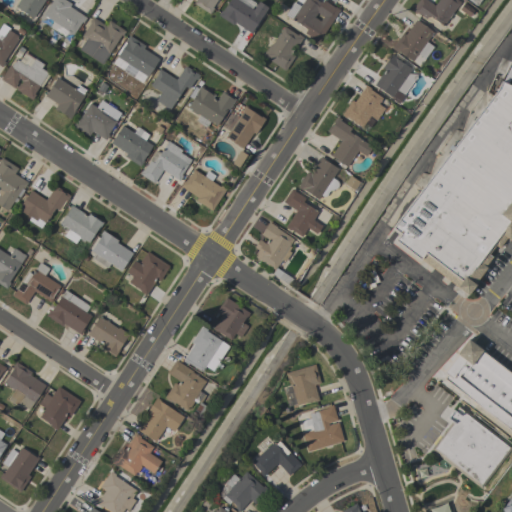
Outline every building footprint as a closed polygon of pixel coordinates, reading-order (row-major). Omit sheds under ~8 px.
[(44,0),(32,18),(15,6),(18,0),(44,0)] [(63,37),(48,27),(52,21),(42,14),(51,0),(64,0),(70,4),(69,6),(85,17),(82,23),(81,22),(72,34),(67,31),(63,37)] [(215,0),(211,7),(213,8),(209,14),(193,3),(194,0),(215,0)] [(250,0),(256,4),(258,1),(267,8),(253,28),(254,29),(251,34),(234,22),(232,25),(217,15),(220,10),(221,11),(228,0),(250,0)] [(292,1),(299,6),(303,0),(315,0),(320,3),(322,0),(334,8),(334,7),(339,10),(317,43),(311,39),(312,38),(303,33),(306,29),(284,14),(292,1)] [(425,0),(434,6),(437,0),(456,0),(459,2),(442,26),(427,15),(425,18),(416,12),(415,13),(410,10),(417,0),(425,0)] [(125,31),(121,36),(120,35),(101,64),(79,49),(85,39),(81,36),(90,22),(88,21),(91,17),(105,26),(108,20),(125,31)] [(418,66),(397,51),(396,52),(390,48),(402,32),(404,34),(415,19),(432,32),(425,41),(432,47),(424,58),(418,66)] [(3,61),(4,62),(1,67),(0,66),(0,27),(2,24),(8,29),(19,37),(3,61)] [(262,55),(269,44),(270,45),(283,26),(284,27),(285,25),(292,30),(291,32),(296,35),(297,34),(302,37),(291,53),(294,55),(284,70),(262,55)] [(141,82),(111,62),(116,54),(128,35),(144,45),(142,48),(158,59),(147,76),(145,76),(141,82)] [(43,64),(40,68),(49,74),(41,87),(38,86),(33,94),(34,94),(31,100),(15,89),(18,84),(19,85),(22,81),(18,78),(16,82),(17,82),(13,88),(0,79),(9,65),(11,66),(15,59),(18,61),(24,52),(43,64)] [(390,97),(373,84),(384,69),(381,67),(391,54),(394,56),(394,57),(410,69),(407,73),(415,74),(416,78),(412,80),(402,95),(396,90),(390,97)] [(175,79),(184,65),(199,75),(196,79),(194,78),(188,88),(184,86),(169,109),(155,100),(160,92),(149,85),(157,73),(156,72),(158,68),(175,79)] [(74,89),(77,84),(85,89),(82,94),(83,95),(75,107),(76,108),(69,118),(54,108),(57,104),(44,95),(56,77),(74,89)] [(511,236),(509,240),(506,237),(498,247),(495,245),(488,254),(491,256),(484,266),(487,268),(465,296),(393,240),(398,233),(390,227),(496,89),(500,80),(511,86),(511,236)] [(351,99),(353,101),(365,84),(370,88),(369,89),(381,98),(377,104),(384,108),(375,120),(369,115),(361,127),(346,116),(345,118),(340,115),(351,99)] [(214,94),(212,98),(216,100),(221,91),(234,99),(228,110),(226,109),(216,126),(209,121),(205,127),(195,121),(199,115),(197,113),(196,114),(190,111),(191,109),(187,107),(195,93),(194,93),(199,85),(214,94)] [(120,113),(107,134),(108,135),(105,140),(91,131),(88,136),(72,125),(75,121),(76,122),(89,103),(95,107),(100,100),(120,113)] [(220,126),(229,112),(237,117),(242,110),(241,110),(244,105),(264,118),(254,134),(252,133),(242,148),(225,137),(228,131),(220,126)] [(340,140),(326,131),(336,116),(340,119),(339,120),(350,128),(348,131),(371,147),(365,156),(357,150),(346,166),(330,156),(340,140)] [(132,132),(136,127),(148,134),(144,140),(152,145),(142,160),(143,160),(139,166),(124,156),(125,153),(110,143),(122,125),(132,132)] [(181,150),(179,152),(190,159),(180,174),(182,175),(179,180),(162,169),(153,183),(139,173),(141,169),(143,170),(149,161),(148,160),(155,149),(159,152),(167,141),(181,150)] [(239,150),(246,154),(238,167),(231,163),(239,150)] [(317,199),(303,190),(302,190),(296,187),(306,171),(309,173),(320,156),(325,159),(324,160),(337,169),(331,177),(336,180),(337,182),(337,184),(337,185),(336,187),(335,188),(332,189),(328,190),(327,191),(327,193),(324,196),(323,196),(320,195),(317,199)] [(17,168),(13,173),(27,182),(22,189),(23,190),(16,202),(13,200),(6,211),(0,207),(0,158),(1,157),(17,168)] [(203,176),(207,170),(214,175),(210,181),(219,187),(220,185),(225,189),(211,210),(195,200),(197,197),(179,186),(183,181),(184,182),(193,169),(203,176)] [(69,195),(59,211),(54,208),(40,228),(28,220),(29,218),(17,210),(30,190),(45,200),(54,185),(69,195)] [(291,188),(294,190),(293,191),(304,198),(302,201),(317,212),(312,219),(321,225),(315,233),(306,227),(300,236),(290,229),(289,230),(284,227),(295,211),(282,201),(291,188)] [(85,215),(87,213),(100,222),(100,221),(102,222),(98,229),(97,229),(88,242),(84,240),(83,242),(78,238),(74,243),(63,236),(68,229),(59,223),(71,205),(85,215)] [(276,227),(275,228),(292,239),(288,246),(289,246),(274,269),(253,255),(257,249),(253,247),(258,239),(264,243),(267,239),(259,234),(268,221),(276,227)] [(131,253),(120,270),(109,263),(106,268),(91,257),(94,253),(90,250),(100,234),(99,234),(102,230),(117,240),(116,242),(131,253)] [(0,250),(8,256),(13,248),(25,256),(8,282),(9,283),(6,288),(0,284),(0,250)] [(159,280),(156,278),(145,295),(139,291),(140,290),(127,282),(131,276),(125,272),(133,260),(139,264),(140,263),(139,262),(146,251),(169,266),(159,280)] [(48,268),(43,275),(59,285),(52,297),(53,297),(50,301),(33,291),(25,304),(11,295),(13,291),(15,291),(27,272),(31,274),(39,262),(48,268)] [(291,279),(287,285),(271,274),(276,268),(291,279)] [(89,306),(85,312),(90,315),(81,328),(83,330),(80,334),(63,323),(61,326),(45,315),(49,309),(51,310),(64,290),(89,306)] [(246,326),(239,337),(234,334),(230,340),(216,330),(215,331),(211,329),(220,315),(215,312),(225,297),(248,312),(241,322),(246,326)] [(117,328),(118,327),(129,335),(114,357),(100,347),(102,345),(86,334),(98,316),(117,328)] [(192,344),(190,342),(200,326),(206,329),(205,331),(228,346),(217,363),(222,365),(219,370),(214,367),(211,370),(204,366),(201,371),(188,363),(187,364),(182,361),(192,344)] [(511,374),(511,428),(511,430),(439,375),(466,340),(511,374)] [(192,371),(191,372),(204,381),(198,391),(204,395),(198,404),(193,400),(189,407),(187,406),(185,410),(169,399),(168,400),(163,397),(173,382),(176,384),(178,381),(166,373),(174,360),(192,371)] [(13,390),(3,383),(13,367),(11,366),(15,361),(31,372),(29,375),(44,385),(28,409),(18,403),(16,406),(7,399),(13,390)] [(314,364),(319,383),(313,385),(318,400),(313,402),(312,400),(296,405),(288,377),(286,378),(284,373),(314,364)] [(79,401),(69,415),(67,414),(56,430),(49,425),(50,424),(38,417),(44,408),(37,403),(45,393),(50,396),(57,386),(79,401)] [(147,414),(145,412),(155,397),(158,399),(158,400),(182,417),(172,431),(164,425),(154,441),(136,430),(147,414)] [(192,414),(200,403),(208,408),(201,420),(192,414)] [(302,432),(300,427),(302,427),(300,421),(309,418),(308,413),(326,408),(326,406),(332,404),(337,420),(327,423),(328,425),(337,422),(343,441),(306,451),(301,433),(302,432)] [(430,449),(450,422),(445,418),(454,406),(460,410),(461,408),(511,447),(481,488),(430,449)] [(140,436),(139,437),(152,447),(148,452),(160,461),(152,473),(141,465),(136,473),(135,472),(132,476),(116,465),(115,466),(110,462),(121,447),(123,449),(134,433),(140,436)] [(272,442),(284,455),(288,452),(300,464),(288,475),(277,463),(262,476),(259,473),(259,472),(250,462),(272,442)] [(27,474),(30,476),(19,492),(0,479),(0,474),(1,472),(2,473),(7,466),(1,463),(10,448),(16,452),(20,447),(34,456),(35,455),(38,457),(27,474)] [(109,470),(114,474),(113,476),(136,490),(131,498),(134,500),(127,510),(124,508),(121,511),(110,511),(101,506),(100,507),(95,504),(104,490),(99,487),(109,470)] [(262,487),(263,485),(267,489),(254,503),(249,499),(238,511),(234,507),(235,506),(230,501),(228,504),(220,498),(221,497),(218,494),(224,483),(232,474),(238,479),(245,471),(262,487)] [(339,511),(355,503),(358,508),(357,509),(358,511),(339,511)]
